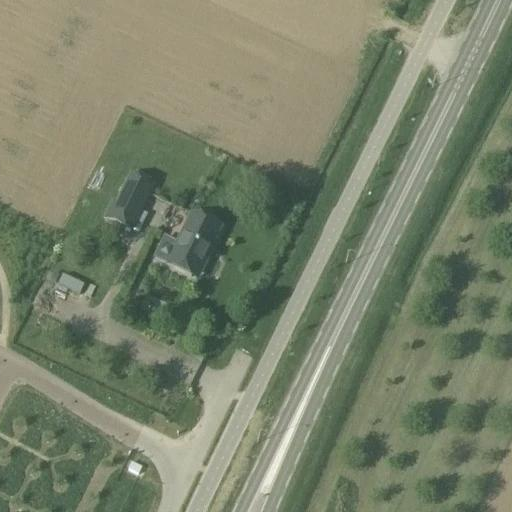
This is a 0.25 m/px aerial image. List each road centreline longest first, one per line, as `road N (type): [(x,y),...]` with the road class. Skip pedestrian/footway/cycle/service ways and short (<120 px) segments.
road 1 (secondary): [(334,337),(498,0)]
road 2 (secondary): [(334,337),(320,345),(240,511)]
road 3 (secondary): [(268,511),(337,352),(334,337)]
road 4 (unclassified): [(243,357),(169,511)]
